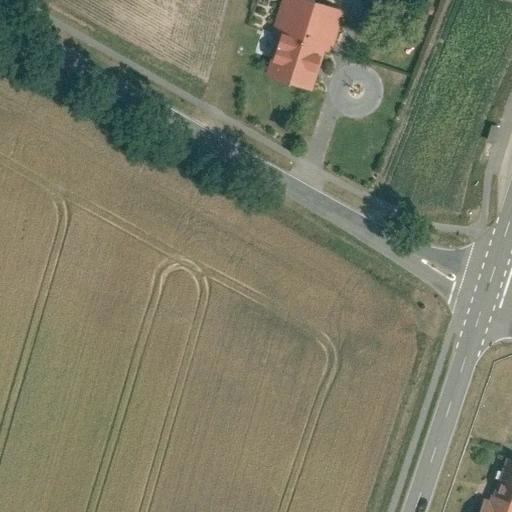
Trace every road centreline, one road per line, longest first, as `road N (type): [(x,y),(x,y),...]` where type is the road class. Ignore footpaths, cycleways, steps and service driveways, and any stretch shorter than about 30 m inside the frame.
road 1 (tertiary): [(488,304),(0,29)]
road 2 (tertiary): [(417,511),(488,304)]
road 3 (unknown): [(362,0),(305,164)]
